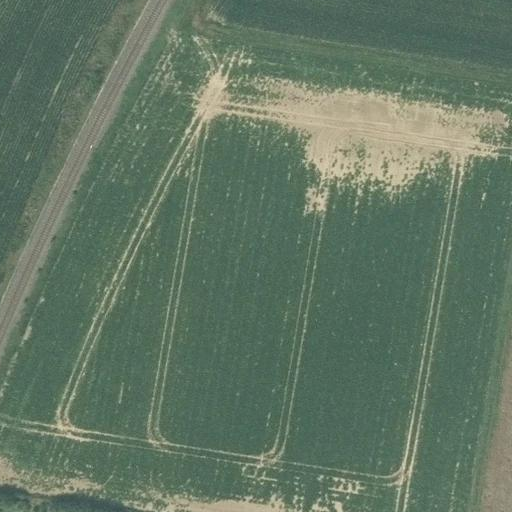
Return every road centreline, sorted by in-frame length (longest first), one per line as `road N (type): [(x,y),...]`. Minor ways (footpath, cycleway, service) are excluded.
road 1 (track): [(511,72),(216,24),(208,15),(212,0)]
road 2 (track): [(470,511),(511,252)]
